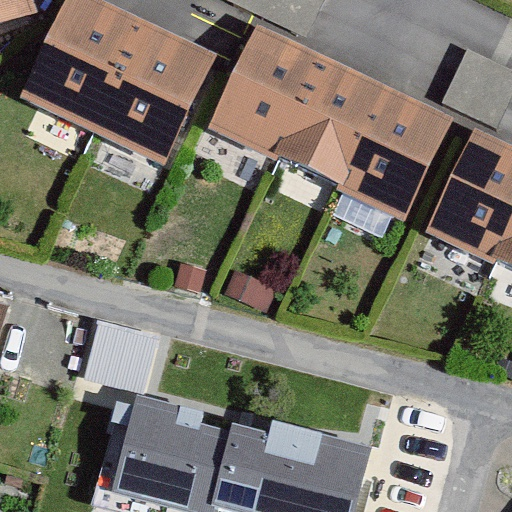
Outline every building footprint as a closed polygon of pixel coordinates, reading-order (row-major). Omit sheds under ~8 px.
[(0,0),(0,25),(34,14),(29,0),(0,0)] [(146,30),(79,0),(70,0),(59,26),(25,100),(39,106),(99,134),(146,30)] [(324,0),(224,0),(255,15),(305,39),(318,13),(324,0)] [(146,30),(99,134),(164,163),(211,59),(146,30)] [(320,60),(257,30),(233,80),(212,123),(275,153),(320,60)] [(511,100),(511,69),(469,49),(445,102),(499,128),(511,101),(511,100)] [(386,91),(320,60),(275,153),(342,185),(386,91)] [(386,91),(342,185),(396,211),(407,216),(447,133),(452,123),(386,91)] [(472,144),(429,236),(432,238),(490,266),(511,219),(511,154),(475,137),(472,144)] [(511,219),(490,266),(511,276),(511,219)] [(208,271),(182,264),(176,288),(202,295),(203,292),(208,271)] [(276,290),(236,273),(226,295),(260,310),(266,312),(276,290)] [(0,344),(13,300),(0,296),(0,344)] [(160,336),(98,321),(84,380),(145,395),(160,336)] [(511,380),(511,365),(500,360),(495,373),(498,375),(511,380)] [(203,417),(137,399),(113,492),(186,511),(215,511),(218,503),(253,511),(351,511),(369,449),(272,424),(269,434),(232,425),(230,435),(200,427),(203,417)]
